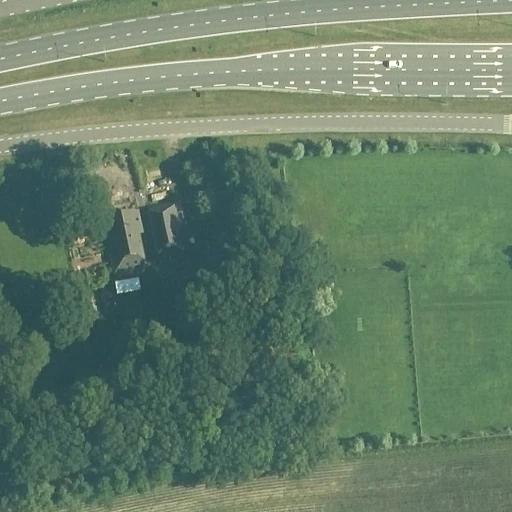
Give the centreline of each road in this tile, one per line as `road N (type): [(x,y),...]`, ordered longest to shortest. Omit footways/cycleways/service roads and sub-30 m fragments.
road 1 (primary): [(511,3),(252,20),(0,60)]
road 2 (primary): [(0,105),(290,71),(511,71)]
road 3 (unclassified): [(0,150),(270,128),(511,128)]
